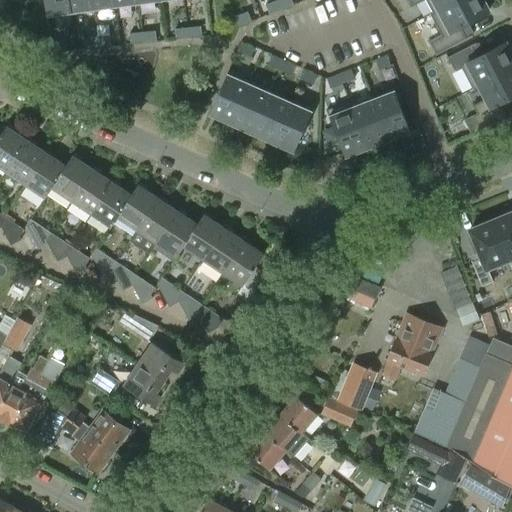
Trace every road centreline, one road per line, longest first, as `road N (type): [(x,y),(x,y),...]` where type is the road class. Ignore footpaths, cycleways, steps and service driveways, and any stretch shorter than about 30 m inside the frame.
road 1 (residential): [(142,511),(289,304),(311,261),(318,213)]
road 2 (residential): [(318,213),(0,80)]
road 3 (residential): [(511,160),(405,202),(318,213)]
